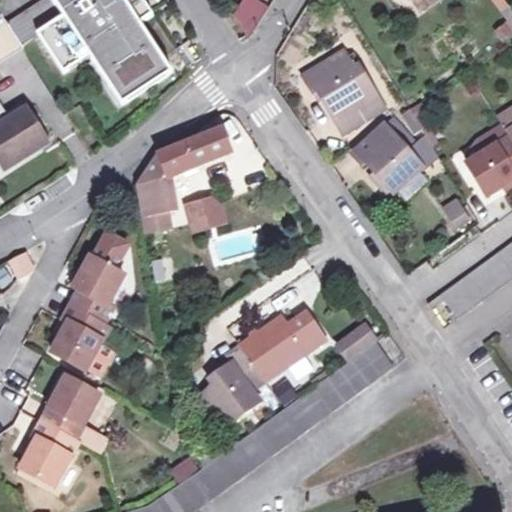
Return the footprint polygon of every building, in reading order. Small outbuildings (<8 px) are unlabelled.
[(64,15),(54,0),(43,0),(8,24),(19,42),(64,15)] [(54,0),(64,15),(37,32),(64,72),(91,55),(123,105),(175,71),(142,20),(154,12),(150,7),(144,10),(136,0),(54,0)] [(150,7),(145,0),(136,0),(144,10),(150,7)] [(240,0),(230,23),(254,34),(268,4),(258,0),(240,0)] [(410,0),(420,14),(439,0),(410,0)] [(496,0),(511,20),(497,30),(504,40),(511,33),(511,8),(506,0),(496,0)] [(19,42),(0,14),(0,59),(21,46),(19,42)] [(314,94),(318,91),(345,133),(366,120),(361,113),(382,100),(358,64),(354,67),(343,50),(303,77),(314,94)] [(0,150),(4,148),(14,164),(48,142),(27,109),(11,119),(7,113),(0,101),(0,150)] [(23,103),(7,113),(11,119),(27,109),(23,103)] [(511,111),(503,117),(511,130),(511,111)] [(393,117),(385,125),(408,149),(416,142),(393,117)] [(433,146),(440,142),(427,121),(420,125),(433,146)] [(408,149),(385,125),(354,154),(364,164),(368,160),(377,170),(376,172),(395,192),(423,165),(408,149)] [(511,138),(511,136),(510,133),(506,127),(483,141),(490,152),(511,138)] [(232,153),(223,129),(162,154),(139,185),(147,231),(171,227),(168,211),(176,209),(171,178),(232,153)] [(511,131),(510,133),(511,136),(511,138),(490,152),(469,164),(489,197),(511,182),(511,131)] [(4,148),(0,150),(0,159),(6,169),(14,164),(4,148)] [(220,200),(190,205),(196,229),(224,223),(220,200)] [(447,208),(451,214),(462,208),(458,201),(447,208)] [(469,220),(462,208),(451,214),(460,227),(469,220)] [(106,236),(93,261),(114,272),(124,251),(121,250),(123,245),(106,236)] [(511,241),(428,303),(431,308),(444,300),(457,317),(511,278),(511,241)] [(17,280),(33,272),(26,258),(11,266),(17,280)] [(67,325),(60,337),(50,354),(84,372),(109,327),(103,325),(112,309),(107,306),(123,277),(114,272),(93,261),(89,259),(72,290),(77,293),(61,322),(67,325)] [(151,263),(153,272),(163,271),(161,261),(151,263)] [(240,345),(243,348),(231,357),(234,361),(210,378),(215,384),(199,396),(222,429),(262,401),(254,391),(327,338),(308,312),(290,325),(282,315),(240,345)] [(54,334),(60,337),(67,325),(61,322),(54,334)] [(338,347),(348,362),(376,342),(366,327),(338,347)] [(223,453),(205,465),(199,470),(149,506),(128,511),(191,511),(395,367),(376,342),(348,362),(223,453)] [(36,440),(28,455),(20,470),(52,488),(78,442),(74,440),(75,438),(82,427),(99,395),(65,377),(40,422),(32,438),(36,440)] [(82,427),(75,438),(96,449),(102,438),(82,427)] [(23,453),(28,455),(36,440),(32,438),(23,453)] [(197,455),(205,465),(223,453),(215,442),(197,455)] [(182,478),(193,470),(188,463),(177,471),(182,478)]
